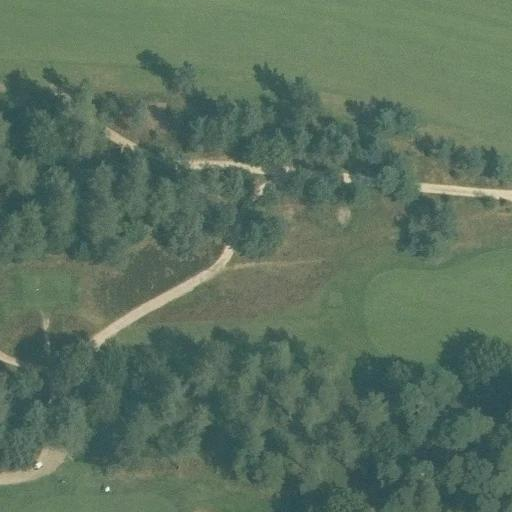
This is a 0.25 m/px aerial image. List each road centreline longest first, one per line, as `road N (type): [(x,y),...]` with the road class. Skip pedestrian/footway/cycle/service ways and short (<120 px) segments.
road 1 (track): [(511,201),(159,160),(60,92)]
road 2 (track): [(0,202),(108,166),(159,160),(221,194),(233,233),(218,274)]
